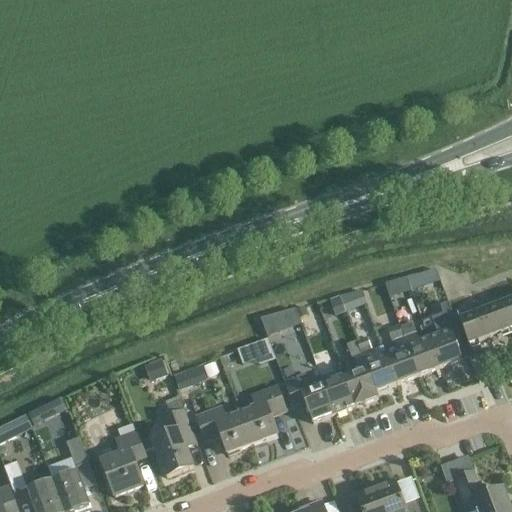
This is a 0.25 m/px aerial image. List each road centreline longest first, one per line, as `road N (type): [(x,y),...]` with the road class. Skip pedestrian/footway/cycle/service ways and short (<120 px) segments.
road 1 (primary): [(0,342),(93,296),(395,185)]
road 2 (residential): [(191,511),(337,458),(451,429),(492,422),(511,435)]
road 3 (primary): [(511,130),(395,185)]
